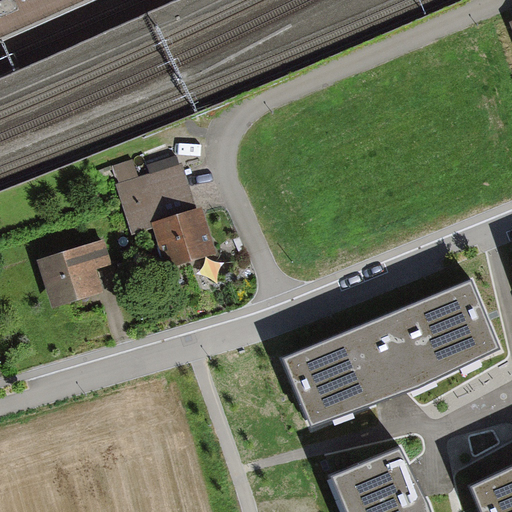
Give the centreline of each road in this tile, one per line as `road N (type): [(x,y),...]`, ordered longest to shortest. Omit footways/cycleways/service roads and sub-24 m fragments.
road 1 (residential): [(505,0),(260,102),(234,122),(226,172),(285,317)]
road 2 (residential): [(285,317),(0,402)]
road 3 (residential): [(285,317),(511,227)]
